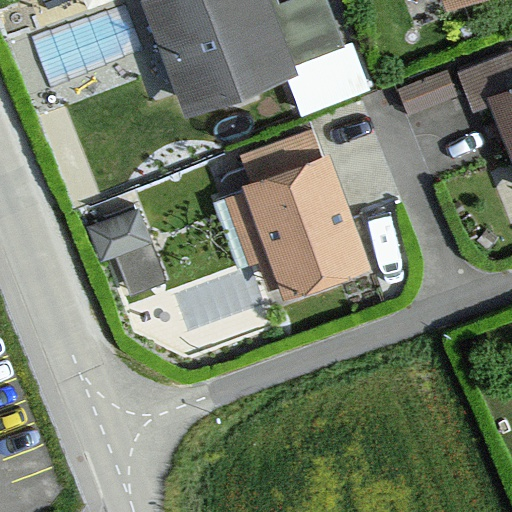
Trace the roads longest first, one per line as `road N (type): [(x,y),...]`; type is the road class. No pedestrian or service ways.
road 1 (residential): [(110,432),(511,282)]
road 2 (residential): [(0,170),(110,432)]
